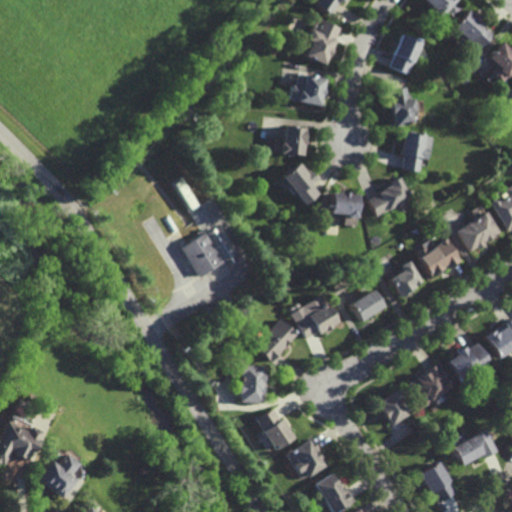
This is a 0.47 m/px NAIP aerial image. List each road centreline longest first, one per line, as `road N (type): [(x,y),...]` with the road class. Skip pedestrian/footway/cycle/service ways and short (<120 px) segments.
road 1 (residential): [(262,511),(75,208),(0,129)]
road 2 (residential): [(401,511),(325,388),(511,271)]
road 3 (residential): [(345,137),(358,61),(388,0)]
